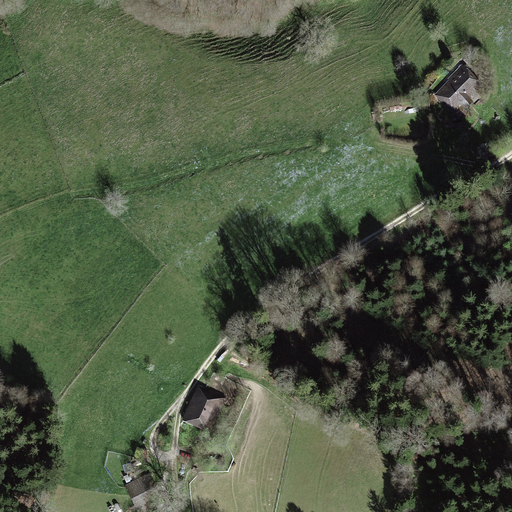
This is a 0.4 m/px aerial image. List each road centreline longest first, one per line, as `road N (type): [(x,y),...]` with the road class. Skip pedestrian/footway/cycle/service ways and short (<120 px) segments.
road 1 (track): [(511,150),(247,315),(159,423),(154,449),(172,454),(178,415)]
road 2 (track): [(0,221),(44,202),(281,145),(359,140),(487,166)]
